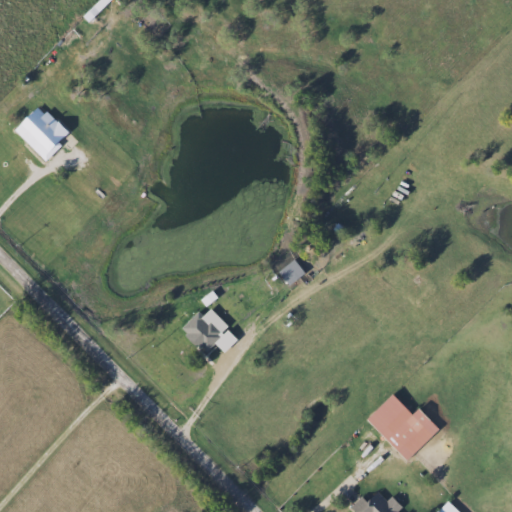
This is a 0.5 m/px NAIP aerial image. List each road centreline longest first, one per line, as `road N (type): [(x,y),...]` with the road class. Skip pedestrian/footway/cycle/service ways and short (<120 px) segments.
road 1 (residential): [(0,252),(258,511)]
road 2 (residential): [(126,378),(0,509)]
